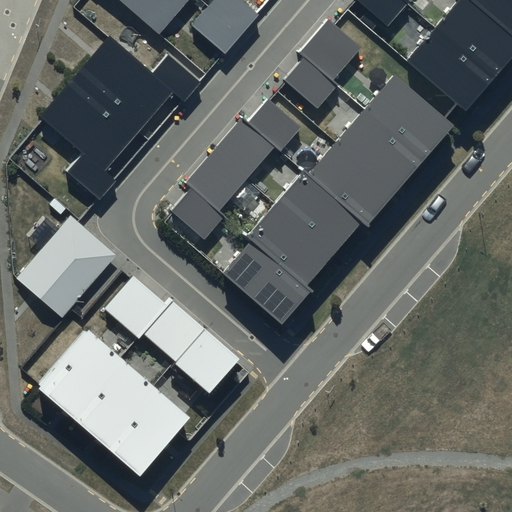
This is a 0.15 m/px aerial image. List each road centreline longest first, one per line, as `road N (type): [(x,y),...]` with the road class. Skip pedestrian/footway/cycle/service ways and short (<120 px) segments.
road 1 (residential): [(308,0),(141,192),(132,216),(145,245),(302,379)]
road 2 (residential): [(511,134),(302,379)]
road 3 (residential): [(302,379),(185,511)]
